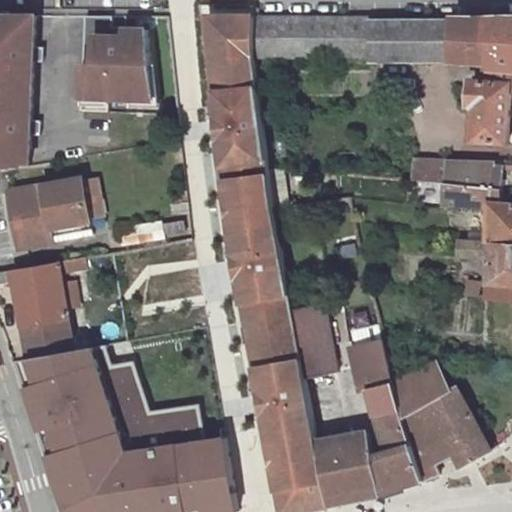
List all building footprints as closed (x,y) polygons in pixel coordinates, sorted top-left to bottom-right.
[(34,14),(0,13),(0,169),(29,164),(30,133),(40,133),(40,120),(31,119),(33,61),(42,61),(43,46),(33,46),(34,14)] [(112,28),(112,15),(85,15),(82,109),(108,109),(108,96),(152,98),(148,51),(146,51),(146,37),(124,36),(125,29),(112,28)] [(283,511),(289,511),(331,505),(319,442),(308,377),(296,310),(288,262),(279,208),(260,49),(258,15),(214,15),(215,48),(220,103),(234,208),(262,376),(283,511)] [(374,16),(258,15),(260,49),(373,55),(373,57),(452,58),(451,20),(374,23),(374,16)] [(477,105),(474,140),(510,143),(511,121),(511,16),(485,18),(451,17),(451,20),(452,58),(452,66),(492,69),(492,81),(475,79),(472,105),(477,105)] [(432,182),(450,184),(471,186),(481,188),(483,164),(433,161),(432,182)] [(496,165),(483,164),(481,188),(495,189),(496,165)] [(494,205),(503,206),(504,166),(496,165),(495,189),(481,188),(471,186),(470,205),(494,208),(494,205)] [(98,177),(23,191),(33,246),(107,233),(98,177)] [(470,205),(471,186),(450,184),(449,203),(470,205)] [(494,205),(494,208),(493,242),(511,244),(511,206),(503,206),(494,205)] [(511,244),(493,242),(463,240),(461,257),(493,259),(492,297),(511,299),(511,244)] [(340,246),(344,262),(362,258),(358,242),(340,246)] [(0,271),(0,287),(18,285),(31,357),(76,350),(62,272),(89,267),(87,256),(0,271)] [(326,304),(296,310),(308,377),(338,373),(326,304)] [(31,357),(24,358),(74,505),(87,511),(225,511),(238,510),(226,441),(207,445),(200,408),(152,416),(144,372),(122,376),(116,343),(76,350),(31,357)] [(404,406),(398,381),(391,355),(355,362),(364,407),(378,404),(381,418),(406,413),(404,406)] [(439,363),(398,381),(404,406),(452,388),(439,363)] [(452,388),(404,406),(406,413),(413,442),(423,481),(441,475),(437,462),(455,453),(463,466),(481,458),(493,451),(460,385),(452,388)] [(406,413),(381,418),(390,454),(398,489),(423,481),(413,442),(406,413)] [(372,497),(398,489),(390,454),(375,457),(370,433),(319,442),(331,505),(372,497)]
